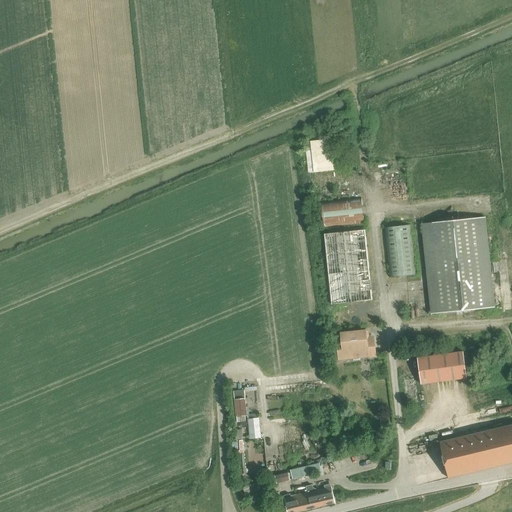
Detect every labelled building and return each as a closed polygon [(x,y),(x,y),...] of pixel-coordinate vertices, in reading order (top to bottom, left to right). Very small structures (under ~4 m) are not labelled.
[(309,173),(320,172),(333,171),(331,140),(317,141),(305,143),(309,173)] [(324,228),(364,224),(362,198),(321,203),(324,228)] [(495,308),(485,218),(422,224),(431,314),(495,308)] [(410,226),(385,229),(390,278),(415,275),(410,226)] [(332,305),(352,303),(373,301),(365,230),(325,234),(332,305)] [(343,341),(338,342),(339,353),(340,358),(345,358),(352,357),(353,360),(353,361),(361,360),(361,359),(361,356),(372,355),(375,355),(374,341),(371,341),(370,338),(366,339),(365,331),(352,332),(342,333),(343,341)] [(421,385),(467,379),(464,352),(417,358),(421,385)] [(415,379),(404,380),(408,405),(418,403),(415,379)] [(234,392),(236,418),(237,423),(246,421),(245,420),(246,419),(246,417),(249,416),(248,415),(246,398),(245,390),(234,392)] [(440,441),(447,468),(449,478),(511,463),(511,398),(477,407),(483,431),(440,441)] [(251,440),(261,439),(259,414),(248,415),(249,416),(251,440)] [(243,441),(242,441),(241,430),(235,431),(236,441),(238,465),(246,464),(243,441)] [(322,472),(320,464),(291,471),(293,480),(305,478),(305,476),(322,472)] [(288,473),(275,476),(277,484),(290,481),(288,473)] [(308,491),(312,509),(323,506),(320,490),(318,491),(313,488),(313,485),(306,487),(308,491)] [(320,490),(323,506),(335,503),(331,485),(324,487),(325,489),(320,490)] [(297,496),(300,511),(312,509),(308,491),(306,492),(306,493),(297,496)] [(284,496),(287,511),(298,511),(300,511),(297,496),(291,497),(290,495),(287,495),(284,496)]
